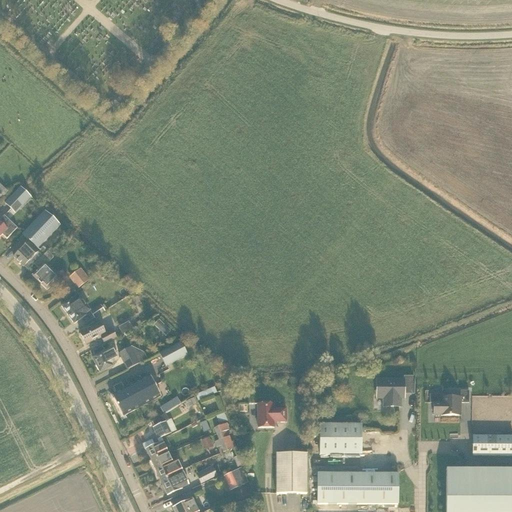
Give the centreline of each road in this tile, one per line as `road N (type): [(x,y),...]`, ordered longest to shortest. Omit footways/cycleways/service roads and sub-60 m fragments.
road 1 (residential): [(144,511),(56,332),(0,269)]
road 2 (secondary): [(127,511),(69,389),(0,292)]
road 3 (unclassified): [(276,0),(404,32),(511,35)]
